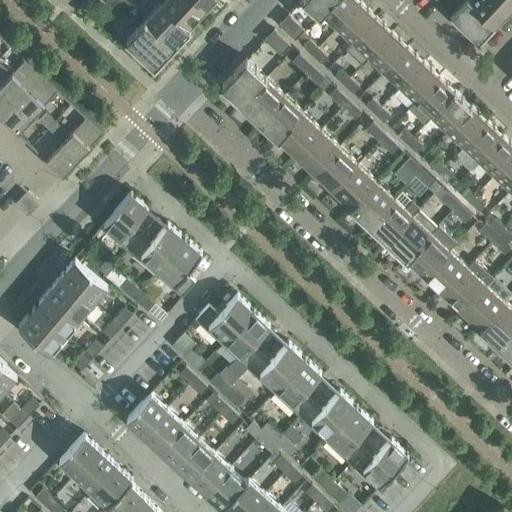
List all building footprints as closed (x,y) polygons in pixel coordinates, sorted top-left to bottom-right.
[(146,18),(145,19),(174,46),(174,45),(174,44),(181,37),(183,36),(182,35),(189,27),(190,28),(190,27),(161,0),(160,0),(162,2),(146,19),(146,18)] [(198,0),(161,0),(190,27),(191,26),(189,24),(196,17),(197,17),(199,16),(198,15),(205,8),(206,8),(207,8),(198,0)] [(315,18),(320,13),(332,0),(301,0),(299,3),(315,18)] [(321,13),(336,28),(361,1),(360,0),(360,1),(359,0),(332,0),(320,13),(321,14),(321,13)] [(470,1),(470,0),(469,0),(465,0),(453,13),(451,15),(453,16),(465,27),(464,27),(466,29),(466,28),(478,39),(478,40),(479,41),(481,40),(481,39),(486,33),(487,34),(489,32),(488,31),(494,25),(495,26),(495,25),(470,1)] [(500,0),(470,0),(470,1),(495,25),(496,24),(495,23),(501,17),(502,18),(503,16),(509,9),(509,10),(510,9),(500,0)] [(511,0),(500,0),(510,9),(511,8),(510,8),(511,5),(511,0)] [(336,28),(351,42),(352,42),(377,15),(376,15),(369,9),(370,9),(369,7),(368,8),(361,2),(362,1),(361,1),(336,28)] [(279,23),(281,25),(281,24),(296,38),(305,28),(291,14),(289,13),(288,14),(288,15),(281,22),(279,23)] [(363,63),(368,58),(368,57),(393,30),(392,29),(391,30),(385,24),(386,23),(384,22),(384,23),(377,17),(378,16),(377,15),(352,42),(351,42),(346,48),(363,63)] [(174,46),(145,19),(144,20),(145,20),(137,28),(136,29),(129,37),(128,37),(127,38),(129,40),(129,39),(141,50),(140,51),(142,52),(140,58),(143,63),(148,65),(153,63),(155,65),(157,63),(156,63),(163,55),(164,56),(166,54),(165,53),(172,46),(173,46),(174,46)] [(265,39),(267,40),(281,53),(290,43),(276,30),(277,30),(275,28),(273,30),(274,30),(267,37),(266,37),(265,39)] [(368,57),(368,58),(383,72),(409,45),(408,44),(407,45),(401,39),(402,38),(400,37),(399,37),(393,31),(394,31),(393,30),(368,57)] [(303,44),(312,53),(319,46),(310,37),(303,44)] [(383,72),(399,87),(424,60),(424,59),(423,60),(417,54),(417,53),(416,51),(415,52),(409,46),(409,45),(383,72)] [(319,46),(312,53),(321,62),(328,54),(319,46)] [(293,59),(305,71),(312,64),(300,52),(293,59)] [(240,102),(241,102),(267,75),(266,75),(258,68),(257,66),(256,66),(249,59),(247,57),(246,59),(236,70),(234,71),(234,72),(224,83),(224,82),(222,84),(224,85),(232,92),(231,93),(233,94),(241,101),(240,102)] [(0,85),(0,115),(1,117),(42,74),(26,58),(0,85)] [(399,87),(415,101),(440,74),(439,74),(432,68),(433,68),(432,66),(431,67),(425,61),(425,60),(424,60),(399,87)] [(312,64),(305,71),(318,83),(325,76),(312,64)] [(334,74),(344,83),(351,75),(341,67),(334,74)] [(18,132),(58,89),(42,74),(1,117),(18,132)] [(415,101),(431,116),(456,89),(455,88),(455,89),(448,83),(449,82),(447,81),(447,82),(440,76),(441,75),(440,74),(415,101)] [(259,119),(260,120),(285,93),(267,76),(267,75),(241,102),(242,103),(243,102),(250,109),(250,110),(251,112),(252,111),(260,118),(259,119)] [(351,75),(344,83),(353,91),(360,84),(351,75)] [(329,94),(342,105),(349,98),(336,86),(329,94)] [(431,116),(447,131),(472,104),(471,103),(470,104),(464,98),(463,96),(462,96),(456,90),(457,90),(456,89),(431,116)] [(277,136),(278,137),(303,110),(285,93),(260,120),(261,120),(269,127),(268,127),(270,129),(270,128),(278,135),(277,136)] [(366,104),(375,112),(382,105),(373,96),(366,104)] [(349,98),(342,105),(355,117),(362,110),(349,98)] [(447,131),(462,146),(488,119),(487,118),(486,119),(480,113),(480,112),(479,110),(478,111),(472,105),(473,104),(472,104),(447,131)] [(382,105),(375,112),(384,121),(391,113),(382,105)] [(296,153),(296,154),(321,127),(303,110),(278,137),(279,137),(287,144),(286,145),(288,146),(289,145),(296,152),(296,153)] [(46,111),(39,118),(49,127),(56,120),(46,111)] [(46,159),(63,175),(104,131),(87,115),(46,159)] [(462,146),(478,160),(503,133),(502,133),(496,127),(495,125),(494,126),(488,120),(488,119),(462,146)] [(49,127),(59,137),(66,129),(56,120),(49,127)] [(366,128),(379,140),(386,132),(373,121),(366,128)] [(397,133),(407,142),(414,134),(404,126),(397,133)] [(314,170),(315,171),(340,144),(321,127),(296,154),(297,155),(298,154),(306,161),(305,162),(306,163),(307,163),(315,170),(314,170)] [(386,132),(379,140),(392,152),(398,144),(386,132)] [(478,160),(494,175),(511,155),(511,142),(511,141),(511,140),(510,141),(503,135),(504,134),(503,133),(478,160)] [(414,134),(407,142),(416,150),(423,143),(414,134)] [(332,188),(333,188),(358,162),(340,144),(315,171),(316,172),(316,171),(324,178),(323,179),(325,180),(326,180),(333,187),(332,188)] [(403,162),(416,174),(422,167),(410,155),(403,162)] [(429,163),(438,171),(445,164),(436,155),(429,163)] [(511,155),(494,175),(510,190),(511,187),(511,155)] [(351,205),(352,206),(377,179),(358,162),(333,188),(334,189),(335,188),(342,196),(343,198),(344,197),(352,204),(351,205)] [(445,164),(438,171),(447,180),(454,172),(445,164)] [(422,167),(416,174),(428,186),(435,179),(422,167)] [(369,222),(370,223),(395,196),(377,179),(352,206),(353,206),(361,213),(360,214),(362,215),(362,214),(370,221),(369,222)] [(461,192),(470,201),(477,193),(467,185),(461,192)] [(440,197),(452,209),(459,201),(447,189),(440,197)] [(101,226),(128,249),(141,234),(132,225),(148,206),(149,207),(150,206),(131,190),(101,226)] [(388,239),(388,240),(419,208),(400,190),(395,196),(370,223),(371,224),(372,223),(379,230),(379,231),(380,232),(381,231),(388,239)] [(18,201),(28,210),(35,202),(26,193),(18,201)] [(477,193),(470,201),(479,209),(486,202),(477,193)] [(459,201),(452,209),(465,221),(472,213),(459,201)] [(406,257),(407,257),(437,225),(419,208),(388,240),(389,241),(390,240),(398,247),(397,248),(398,249),(399,249),(407,256),(406,257)] [(484,214),(486,221),(499,233),(505,226),(488,210),(484,214)] [(128,249),(155,272),(186,235),(167,220),(166,221),(167,222),(151,242),(141,234),(128,249)] [(479,228),(492,240),(499,233),(486,221),(479,228)] [(425,274),(425,275),(450,248),(433,231),(438,225),(437,225),(407,257),(408,258),(408,257),(416,264),(415,265),(417,267),(418,266),(425,273),(425,274)] [(511,232),(505,226),(499,233),(508,242),(511,237),(511,232)] [(499,233),(492,240),(504,252),(511,245),(508,242),(499,233)] [(186,235),(155,272),(183,295),(196,279),(185,271),(203,250),(186,235)] [(443,291),(444,292),(469,265),(450,248),(425,275),(426,275),(427,274),(434,282),(435,284),(436,283),(444,290),(443,291)] [(98,267),(107,274),(118,261),(109,254),(98,267)] [(76,255),(61,273),(93,299),(108,282),(76,255)] [(461,308),(462,309),(487,282),(469,265),(444,292),(445,292),(453,299),(452,300),(454,301),(454,300),(462,307),(461,308)] [(61,273),(47,289),(79,316),(93,299),(61,273)] [(120,285),(134,297),(141,289),(127,276),(126,277),(128,278),(122,286),(120,284),(120,285)] [(480,326),(481,326),(506,299),(487,282),(462,309),(463,310),(464,309),(471,316),(471,317),(472,318),(473,318),(480,325),(480,326)] [(47,289),(34,305),(66,332),(79,316),(47,289)] [(141,289),(134,297),(149,309),(147,307),(154,300),(155,301),(156,301),(141,289)] [(195,317),(221,341),(253,307),(238,292),(219,312),(209,302),(195,317)] [(498,343),(499,343),(511,329),(511,305),(506,299),(481,326),(481,327),(482,326),(490,333),(489,334),(490,335),(491,335),(499,342),(498,343)] [(125,304),(114,316),(122,323),(133,312),(133,311),(131,313),(124,306),(125,305),(125,304)] [(66,332),(34,305),(19,323),(51,350),(66,332)] [(221,341),(236,356),(228,364),(238,374),(246,365),(260,350),(251,341),(268,322),(270,324),(270,323),(253,307),(221,341)] [(122,323),(114,316),(103,329),(105,327),(112,334),(110,336),(111,336),(122,323)] [(511,329),(499,343),(500,344),(500,343),(508,351),(507,351),(509,353),(510,352),(511,354),(511,329)] [(96,336),(85,348),(93,355),(104,344),(104,343),(102,345),(95,338),(96,337),(96,336)] [(246,365),(272,389),(304,354),(286,337),(285,338),(287,340),(269,358),(260,350),(246,365)] [(186,356),(184,354),(183,354),(198,368),(205,360),(191,346),(191,347),(192,348),(186,356)] [(93,355),(85,348),(74,361),(76,359),(83,366),(81,368),(82,368),(93,355)] [(272,389),(297,413),(311,398),(302,389),(320,370),(321,372),(322,371),(304,354),(272,389)] [(0,355),(0,387),(2,389),(18,372),(0,355)] [(179,372),(190,382),(197,374),(186,364),(186,365),(187,366),(181,373),(179,372)] [(209,379),(222,391),(230,383),(217,371),(218,373),(212,380),(210,378),(209,379)] [(197,374),(190,382),(201,393),(201,392),(199,391),(206,384),(208,385),(197,374)] [(230,383),(222,391),(237,405),(238,404),(236,403),(243,395),(244,397),(245,397),(230,383)] [(297,413),(323,437),(355,402),(338,385),(337,386),(338,388),(320,406),(311,398),(297,413)] [(127,417),(143,432),(168,406),(152,390),(127,417)] [(32,394),(21,406),(29,414),(40,402),(38,403),(31,397),(33,395),(32,394)] [(210,402),(221,412),(229,404),(218,394),(217,394),(219,396),(212,403),(211,401),(210,402)] [(323,437),(349,461),(363,446),(354,437),(371,418),(372,420),(373,419),(355,402),(323,437)] [(229,404),(221,412),(232,422),(233,422),(231,420),(238,413),(239,415),(240,414),(229,404)] [(29,414),(21,406),(10,419),(12,417),(19,424),(17,426),(18,426),(29,414)] [(143,432),(159,447),(184,420),(168,406),(143,432)] [(245,426),(257,437),(264,429),(261,426),(253,419),(252,419),(254,421),(248,428),(246,426),(245,426)] [(264,429),(274,438),(281,430),(268,419),(270,421),(263,428),(261,426),(264,429)] [(159,447),(175,462),(200,435),(184,420),(159,447)] [(3,426),(0,429),(0,445),(11,434),(10,433),(9,435),(2,428),(3,426)] [(273,438),(275,440),(275,439),(274,438),(264,429),(257,437),(267,447),(268,447),(266,445),(273,438)] [(59,457),(76,472),(101,446),(84,430),(59,457)] [(275,439),(275,440),(288,453),(289,452),(287,451),(294,443),(296,445),(281,430),(274,438),(275,439)] [(363,446),(349,461),(377,487),(409,452),(389,434),(388,435),(390,436),(372,455),(363,446)] [(175,462),(190,476),(215,450),(200,435),(175,462)] [(76,472),(92,487),(116,460),(101,446),(76,472)] [(190,476),(206,491),(231,464),(215,450),(190,476)] [(273,460),(284,471),(292,463),(281,452),(280,453),(282,454),(275,462),(273,460)] [(104,504),(105,505),(133,476),(116,460),(92,487),(107,501),(104,504)] [(292,463),(284,471),(295,481),(294,479),(300,472),(302,473),(303,473),(292,463)] [(206,491),(222,506),(250,476),(249,476),(246,479),(231,464),(206,491)] [(312,475),(325,487),(332,479),(320,467),(319,467),(321,469),(314,476),(313,474),(312,475)] [(105,505),(112,511),(129,511),(146,495),(131,479),(134,477),(133,476),(105,505)] [(225,503),(235,511),(248,511),(266,491),(250,476),(222,506),(223,506),(225,503)] [(332,479),(325,487),(340,501),(347,493),(332,479)] [(305,490),(315,500),(322,491),(312,482),(314,484),(307,491),(305,490)] [(35,494),(46,504),(53,496),(42,486),(44,488),(37,495),(35,494)] [(248,511),(276,511),(283,505),(266,491),(248,511)] [(322,491),(315,500),(327,511),(327,510),(325,509),(332,501),(334,503),(322,491)] [(129,511),(159,511),(161,510),(146,495),(129,511)] [(53,496),(46,504),(54,511),(56,511),(62,505),(64,507),(53,496)]
